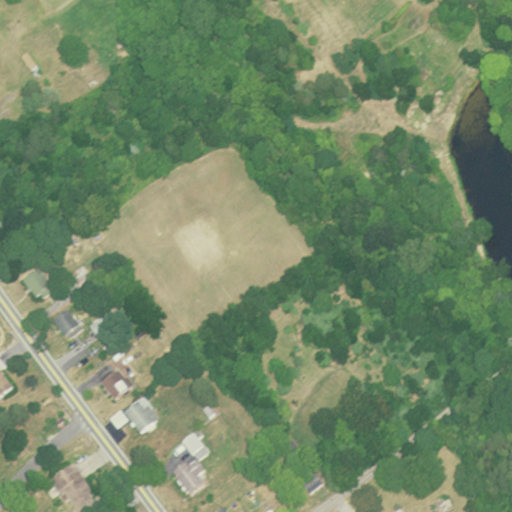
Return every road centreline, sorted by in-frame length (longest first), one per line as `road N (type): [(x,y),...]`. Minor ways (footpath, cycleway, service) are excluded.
road 1 (tertiary): [(157,511),(0,302)]
road 2 (residential): [(308,511),(511,360)]
